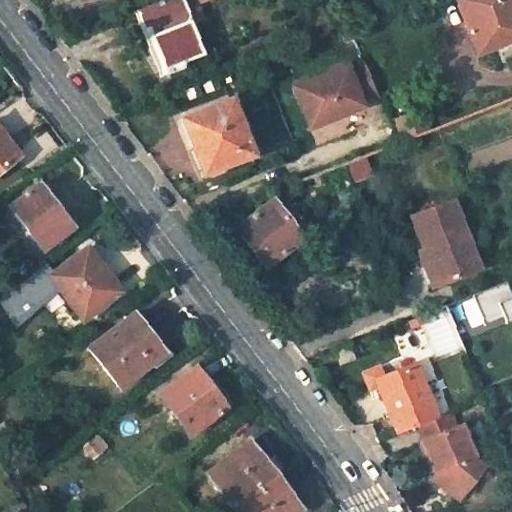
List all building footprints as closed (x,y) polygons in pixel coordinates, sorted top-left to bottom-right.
[(135,36),(139,44),(162,86),(172,82),(169,74),(185,68),(183,63),(205,53),(183,0),(160,0),(137,10),(146,32),(135,36)] [(476,54),(511,40),(511,5),(510,0),(455,0),(476,54)] [(345,64),(291,85),(308,127),(362,106),(360,102),(376,95),(363,61),(347,68),(345,64)] [(231,97),(180,116),(198,162),(213,156),(214,159),(220,157),(223,165),(252,153),(231,97)] [(0,123),(0,171),(23,154),(0,123)] [(202,173),(223,165),(220,157),(214,159),(213,156),(198,162),(202,173)] [(41,180),(11,203),(45,249),(75,225),(41,180)] [(410,215),(423,249),(428,247),(442,282),(478,268),(450,198),(410,215)] [(271,261),(303,237),(275,200),(236,229),(249,246),(255,241),(271,261)] [(90,244),(56,270),(49,260),(2,296),(17,316),(59,286),(83,319),(124,289),(90,244)] [(428,247),(423,249),(417,251),(431,286),(442,282),(428,247)] [(511,276),(468,294),(481,326),(499,319),(501,324),(511,320),(511,276)] [(134,310),(89,345),(120,387),(165,351),(134,310)] [(352,360),(346,344),(329,350),(336,366),(352,360)] [(195,363),(158,392),(190,434),(228,405),(195,363)] [(434,417),(412,363),(382,374),(371,378),(375,387),(394,433),(415,424),(434,417)] [(371,378),(382,374),(379,367),(362,373),(368,389),(375,387),(371,378)] [(451,428),(445,412),(434,417),(415,424),(423,439),(419,440),(432,473),(441,470),(465,489),(481,469),(469,459),(470,457),(458,426),(451,428)] [(99,435),(87,445),(95,455),(107,445),(99,435)] [(275,473),(248,438),(207,471),(232,505),(275,473)] [(441,470),(432,473),(460,495),(465,489),(441,470)] [(232,505),(237,511),(295,511),(301,508),(275,473),(232,505)]
